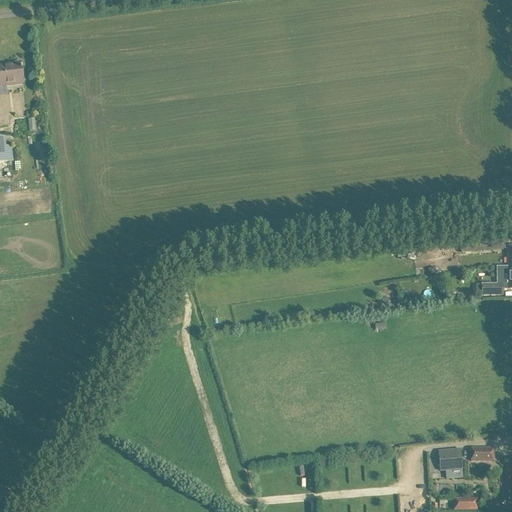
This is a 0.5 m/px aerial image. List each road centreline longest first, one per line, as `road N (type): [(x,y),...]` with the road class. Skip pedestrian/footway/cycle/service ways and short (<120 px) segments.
road 1 (track): [(30,511),(180,268),(511,222)]
road 2 (unclassified): [(0,16),(132,0)]
